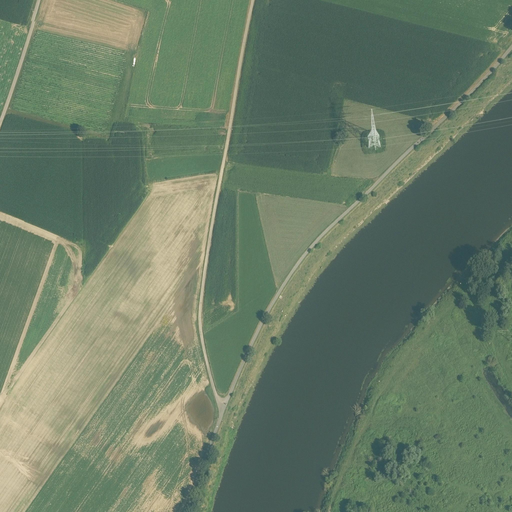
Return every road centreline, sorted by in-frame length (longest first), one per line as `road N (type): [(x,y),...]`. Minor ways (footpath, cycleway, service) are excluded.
road 1 (unclassified): [(511,48),(305,255),(261,324),(223,410)]
road 2 (unclassified): [(223,410),(199,316),(252,0)]
road 3 (track): [(511,251),(397,367),(330,511)]
road 4 (unclassified): [(0,122),(40,0)]
